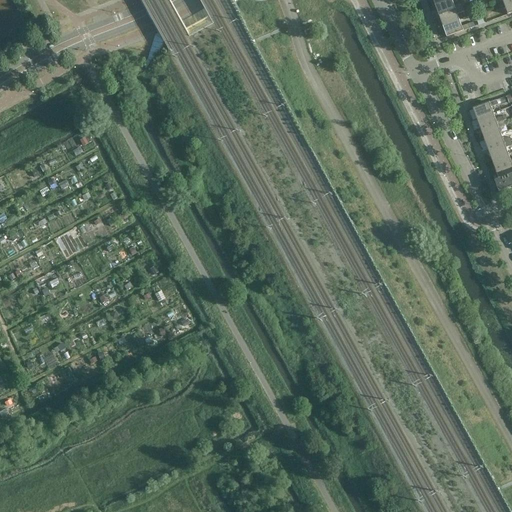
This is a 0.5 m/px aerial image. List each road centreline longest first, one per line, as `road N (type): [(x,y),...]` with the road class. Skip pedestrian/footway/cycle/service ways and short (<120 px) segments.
road 1 (residential): [(511,267),(414,71)]
road 2 (tertiary): [(0,88),(180,0)]
road 3 (tertiary): [(154,0),(0,74)]
